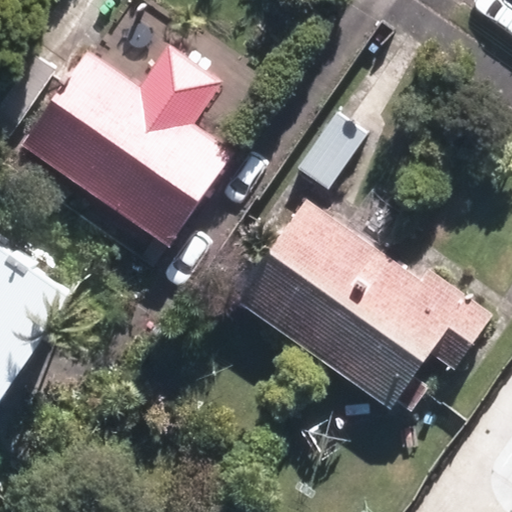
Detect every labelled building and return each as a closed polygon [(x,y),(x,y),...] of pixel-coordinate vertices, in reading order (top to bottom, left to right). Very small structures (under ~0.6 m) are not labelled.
[(0,66),(0,125),(17,137),(64,65),(21,36),(0,66)] [(200,115),(226,77),(174,42),(148,80),(97,45),(31,141),(176,240),(242,144),(200,115)] [(344,107),(305,164),(337,187),(376,130),(344,107)] [(320,348),(390,247),(387,245),(316,194),(244,295),(320,348)] [(0,408),(85,287),(0,228),(0,408)] [(390,247),(320,348),(398,404),(438,348),(461,365),(501,308),(436,263),(429,274),(390,247)]
